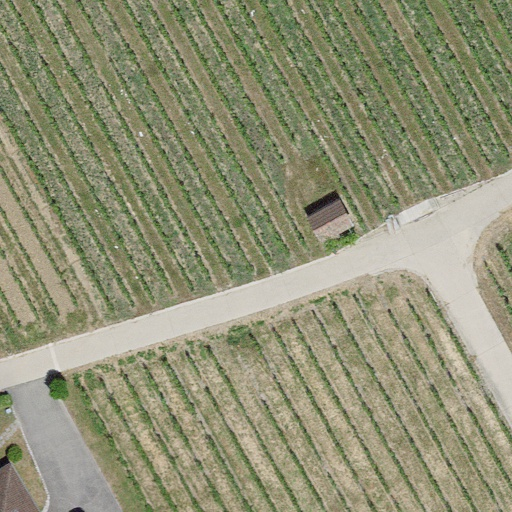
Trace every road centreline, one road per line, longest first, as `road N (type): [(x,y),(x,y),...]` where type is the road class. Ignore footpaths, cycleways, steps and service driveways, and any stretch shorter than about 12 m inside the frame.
road 1 (track): [(0,375),(429,238)]
road 2 (track): [(511,388),(429,238)]
